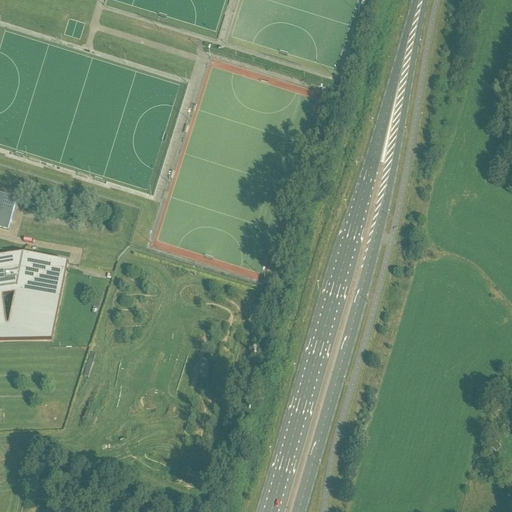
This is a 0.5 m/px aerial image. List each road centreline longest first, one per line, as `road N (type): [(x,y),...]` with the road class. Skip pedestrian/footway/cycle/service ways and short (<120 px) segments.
road 1 (primary): [(394,111),(366,172),(268,511)]
road 2 (primary): [(296,511),(387,196),(394,111)]
